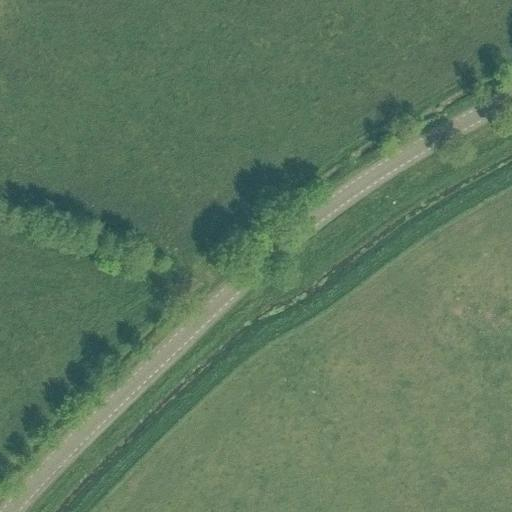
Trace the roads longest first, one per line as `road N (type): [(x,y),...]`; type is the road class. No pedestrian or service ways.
road 1 (tertiary): [(511,97),(393,164),(308,224),(222,298),(9,511)]
road 2 (track): [(511,177),(428,222),(313,309),(260,333),(72,511)]
